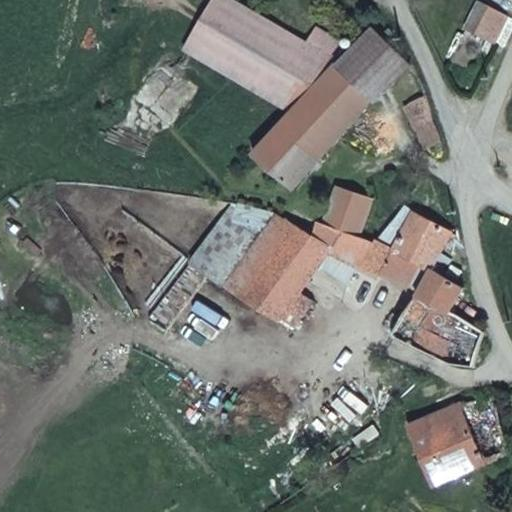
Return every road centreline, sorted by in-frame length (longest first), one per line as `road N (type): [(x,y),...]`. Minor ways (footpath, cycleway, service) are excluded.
road 1 (unclassified): [(390,0),(447,95),(470,188),(511,203)]
road 2 (track): [(511,366),(468,214),(470,188)]
